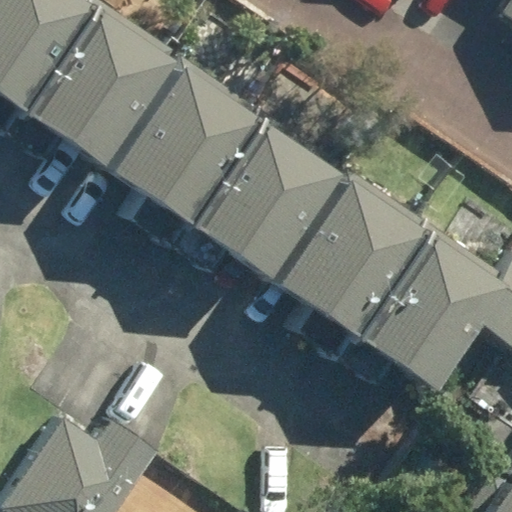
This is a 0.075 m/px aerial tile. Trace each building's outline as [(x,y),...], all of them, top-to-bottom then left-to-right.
[(93,0),(0,0),(0,95),(86,150),(156,39),(93,0)] [(511,0),(495,0),(511,11),(511,0)] [(167,61),(97,171),(259,274),(329,163),(167,61)] [(285,437),(340,363),(386,395),(399,376),(430,397),(477,329),(511,353),(511,225),(472,197),(456,221),(353,149),(261,280),(286,297),(267,325),(239,304),(212,340),(248,367),(228,394),(285,437)] [(0,504),(13,511),(109,511),(154,439),(66,386),(0,495),(0,504)] [(511,511),(511,434),(491,467),(447,439),(400,511),(511,511)]
